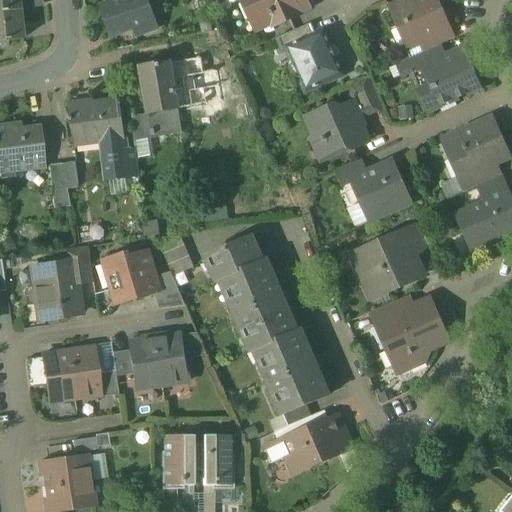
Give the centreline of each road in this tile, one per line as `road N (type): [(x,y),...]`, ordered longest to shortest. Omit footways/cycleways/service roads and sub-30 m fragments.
road 1 (residential): [(398,460),(299,231)]
road 2 (residential): [(511,313),(398,460)]
road 3 (residential): [(3,350),(152,323)]
road 4 (residential): [(0,86),(62,59),(70,38),(66,0)]
